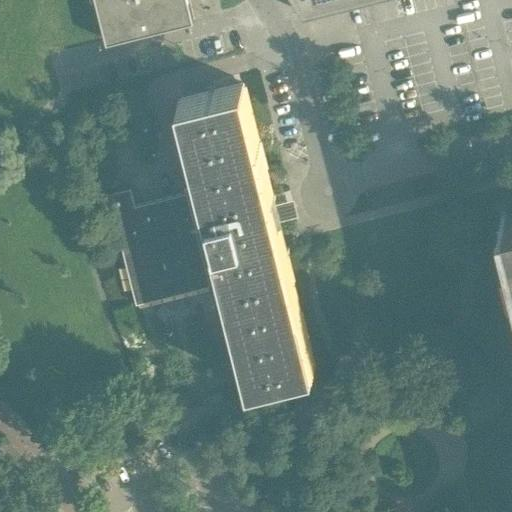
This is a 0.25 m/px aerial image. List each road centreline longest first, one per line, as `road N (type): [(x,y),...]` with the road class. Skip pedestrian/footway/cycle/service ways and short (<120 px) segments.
road 1 (residential): [(325,173),(293,56),(263,0)]
road 2 (residential): [(343,183),(511,137)]
